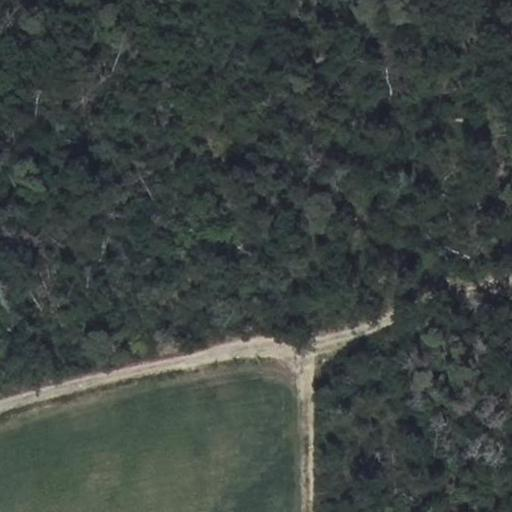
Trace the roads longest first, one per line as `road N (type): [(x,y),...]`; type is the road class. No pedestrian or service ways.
road 1 (track): [(304,345),(267,344),(0,406)]
road 2 (track): [(304,345),(511,281)]
road 3 (track): [(310,511),(304,345)]
